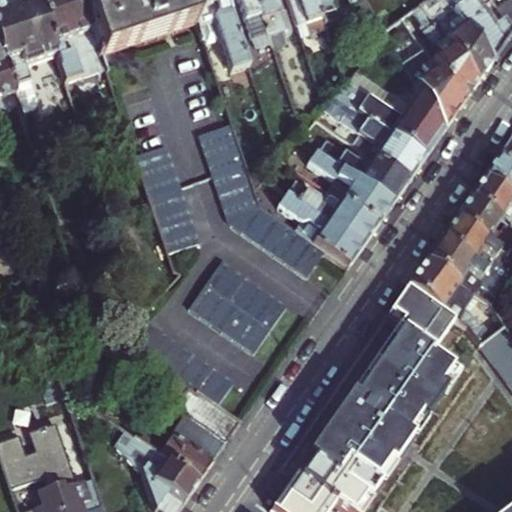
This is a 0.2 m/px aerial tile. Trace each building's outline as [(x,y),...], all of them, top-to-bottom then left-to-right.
[(66,94),(106,81),(100,62),(87,23),(79,0),(45,0),(35,3),(55,61),(66,94)] [(185,0),(156,0),(87,23),(100,62),(197,31),(185,0)] [(185,0),(197,31),(197,32),(215,26),(221,45),(231,74),(242,71),(246,81),(252,79),(226,5),(224,0),(185,0)] [(267,36),(254,0),(224,0),(226,5),(238,1),(251,41),(267,36)] [(254,0),(267,36),(283,31),(278,15),(280,15),(274,0),(254,0)] [(315,0),(297,0),(306,25),(322,19),(315,0)] [(315,0),(322,19),(324,25),(337,22),(329,0),(346,0),(349,8),(363,4),(360,0),(315,0)] [(431,0),(419,8),(430,24),(441,17),(450,11),(453,14),(472,0),(431,0)] [(495,0),(472,0),(453,14),(490,68),(511,38),(488,5),(495,0)] [(23,72),(55,61),(35,3),(4,13),(4,12),(0,13),(0,64),(16,110),(23,133),(29,151),(37,149),(38,144),(36,138),(37,138),(30,116),(37,114),(23,72)] [(429,65),(460,111),(476,89),(436,31),(430,24),(419,8),(410,15),(419,29),(417,30),(429,48),(433,50),(438,59),(429,65)] [(476,89),(490,68),(453,14),(450,11),(441,17),(446,24),(436,31),(476,89)] [(442,137),(460,111),(429,65),(400,22),(389,29),(414,71),(421,76),(425,82),(414,90),(418,97),(442,137)] [(197,32),(203,51),(221,45),(215,26),(197,32)] [(0,64),(0,115),(16,110),(0,64)] [(424,163),(442,137),(418,97),(400,124),(347,87),(346,88),(335,101),(350,111),(424,163)] [(408,186),(424,163),(350,111),(340,125),(373,148),(376,146),(382,150),(373,162),(408,186)] [(199,140),(228,222),(233,229),(307,280),(324,256),(270,220),(259,213),(258,211),(230,129),(199,140)] [(511,141),(497,161),(511,171),(511,141)] [(391,209),(408,186),(373,162),(365,174),(361,171),(361,168),(326,144),(317,157),(391,209)] [(198,246),(166,152),(134,163),(166,258),(198,246)] [(328,196),(377,230),(391,209),(317,157),(316,156),(308,168),(332,185),(336,184),(328,196)] [(511,171),(497,161),(482,182),(511,202),(511,171)] [(511,202),(482,182),(468,202),(499,224),(511,232),(511,218),(507,219),(503,217),(511,204),(511,202)] [(282,195),(363,251),(377,230),(328,196),(321,205),(318,200),(295,185),(294,187),(289,184),(282,195)] [(347,272),(363,251),(282,195),(278,192),(273,200),(277,203),(274,207),(277,209),(270,220),(324,256),(347,272)] [(468,202),(454,223),(503,258),(510,248),(511,245),(511,239),(509,237),(505,244),(497,239),(493,240),(489,237),(499,224),(468,202)] [(439,243),(472,266),(481,255),(491,262),(492,266),(511,279),(511,277),(511,250),(510,248),(503,258),(454,223),(439,243)] [(424,265),(457,289),(467,276),(477,284),(478,288),(495,300),(504,289),(472,266),(439,243),(424,265)] [(286,309),(221,264),(189,311),(254,356),(286,309)] [(424,265),(405,292),(451,325),(466,335),(477,350),(479,349),(489,341),(480,329),(478,332),(467,317),(452,306),(445,306),(457,289),(424,265)] [(278,511),(330,511),(333,508),(338,511),(346,511),(357,497),(362,500),(373,484),(368,481),(380,464),(384,467),(404,438),(400,435),(411,418),(416,422),(437,392),(431,388),(443,371),(427,360),(451,325),(405,292),(389,316),(402,324),(305,463),(310,466),(287,499),(278,511)] [(232,387),(138,323),(119,345),(200,400),(216,411),(232,387)] [(489,341),(479,349),(511,395),(511,342),(503,330),(489,341)] [(216,411),(200,400),(186,421),(225,448),(239,427),(216,411)] [(101,421),(138,446),(143,438),(106,413),(101,421)] [(225,448),(186,421),(172,440),(211,467),(225,448)] [(152,426),(148,431),(160,439),(164,434),(152,426)] [(101,511),(93,487),(77,492),(57,431),(29,441),(36,460),(27,463),(20,444),(0,450),(0,467),(10,498),(45,486),(48,496),(39,500),(43,511),(101,511)] [(197,487),(211,467),(172,440),(168,437),(165,440),(170,444),(164,452),(143,438),(138,446),(197,487)] [(373,484),(362,500),(357,497),(346,511),(360,511),(409,442),(404,438),(384,467),(380,464),(368,481),(373,484)] [(181,510),(197,487),(138,446),(137,449),(137,452),(140,454),(148,460),(138,476),(150,511),(155,511),(165,498),(181,510)] [(134,463),(138,476),(148,460),(140,454),(134,463)] [(270,511),(278,511),(287,499),(310,466),(305,463),(270,511)] [(165,498),(155,511),(179,511),(181,510),(165,498)]
